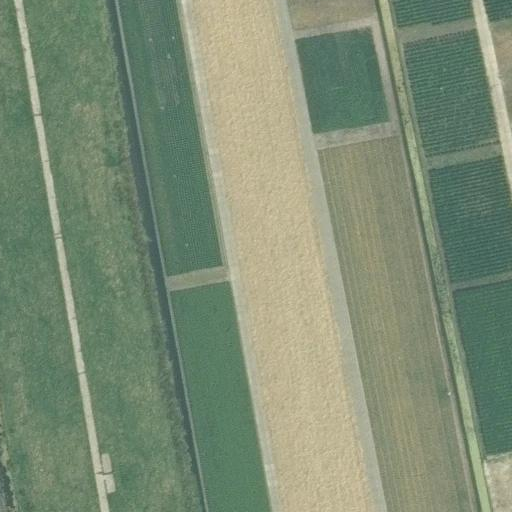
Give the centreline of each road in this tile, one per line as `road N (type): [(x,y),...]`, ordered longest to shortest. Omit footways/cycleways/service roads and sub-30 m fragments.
road 1 (track): [(376,511),(276,0)]
road 2 (track): [(184,0),(276,511)]
road 3 (track): [(104,511),(15,0)]
road 4 (track): [(511,171),(476,0)]
